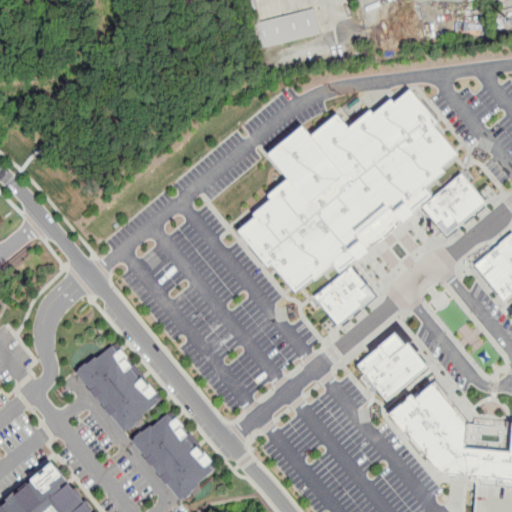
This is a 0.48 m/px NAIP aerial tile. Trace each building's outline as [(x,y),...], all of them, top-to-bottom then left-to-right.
[(260,48),(323,32),(317,9),(254,23),(260,48)] [(240,231),(272,269),(276,266),(298,291),(315,277),(316,279),(335,266),(340,274),(352,264),(371,250),(361,239),(395,208),(406,222),(422,206),(434,197),(428,187),(447,173),(444,168),(460,156),(435,125),(440,123),(411,89),(396,103),(392,98),(376,115),(372,109),(351,129),(339,114),(313,136),(303,126),(271,154),(290,178),(270,197),(273,199),(255,214),(257,217),(240,231)] [(463,172),(488,203),(447,237),(422,206),(434,197),(463,172)] [(511,233),(511,296),(506,302),(475,265),(511,233)] [(352,264),(378,296),(340,328),(314,296),(340,274),(352,264)] [(397,331),(409,344),(429,367),(389,401),(358,365),(397,331)] [(113,344),(160,401),(126,429),(79,372),(113,344)] [(469,426),(467,448),(511,451),(511,484),(482,483),(483,476),(444,472),(427,452),(392,414),(414,394),(417,399),(435,383),(469,426)] [(169,414),(216,471),(183,499),(136,442),(169,414)] [(0,511),(0,501),(54,457),(100,511),(0,511)] [(511,511),(511,486),(479,484),(476,511),(511,511)]
